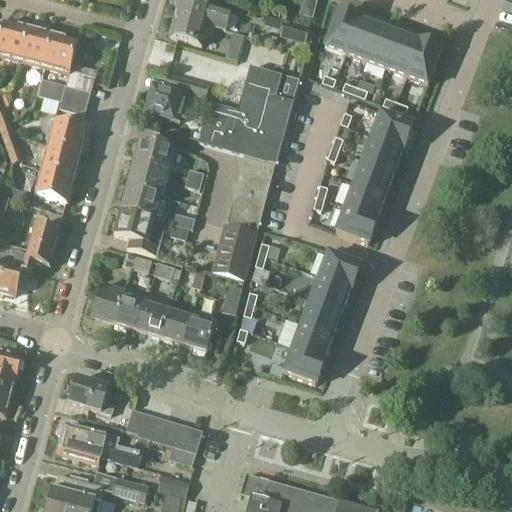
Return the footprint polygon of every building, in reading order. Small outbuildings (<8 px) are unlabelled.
[(312,22),(317,0),(304,0),(299,18),(312,22)] [(181,1),(176,17),(226,32),(231,15),(223,13),(181,1)] [(325,50),(346,58),(359,24),(360,24),(360,23),(339,15),(325,50)] [(226,32),(176,17),(170,39),(203,48),(206,37),(213,39),(215,32),(226,35),(226,32)] [(359,24),(346,58),(367,66),(380,31),(360,24),(359,24)] [(0,58),(22,64),(31,32),(6,25),(0,46),(0,58)] [(309,34),(284,26),(279,41),(288,44),(286,52),(302,57),(309,34)] [(400,39),(380,31),(367,66),(387,73),(400,39)] [(48,71),(57,39),(31,32),(22,64),(48,71)] [(275,49),(278,42),(261,37),(259,44),(275,49)] [(57,39),(48,71),(70,77),(78,45),(57,39)] [(419,46),(400,39),(387,73),(407,81),(420,47),(419,46)] [(419,45),(419,46),(420,47),(407,81),(428,89),(441,54),(419,45)] [(201,145),(201,146),(246,159),(276,167),(277,167),(294,106),(277,101),(283,79),(251,70),(239,114),(212,107),(205,133),(203,132),(200,144),(201,145)] [(73,77),(69,90),(91,96),(94,83),(73,77)] [(334,91),(337,84),(325,79),(322,87),(334,91)] [(189,97),(192,85),(169,80),(166,91),(189,97)] [(63,101),(66,90),(60,89),(60,88),(42,84),(38,100),(62,107),(63,101)] [(192,85),(189,97),(206,102),(209,90),(192,85)] [(343,95),(354,99),(357,91),(346,87),(343,95)] [(66,89),(66,90),(63,101),(88,107),(91,96),(69,90),(66,89)] [(357,91),(354,99),(365,103),(368,96),(357,91)] [(181,126),(187,101),(154,92),(151,103),(148,102),(145,114),(148,115),(148,117),(181,126)] [(85,119),(88,107),(63,101),(62,107),(60,112),(85,119)] [(383,110),(395,114),(397,107),(386,102),(383,110)] [(397,107),(395,114),(406,118),(409,111),(397,107)] [(4,110),(0,111),(0,123),(8,121),(4,110)] [(381,116),(372,140),(404,152),(403,153),(404,153),(413,128),(381,116)] [(345,117),(341,128),(349,131),(353,120),(345,117)] [(8,121),(0,123),(0,134),(0,136),(12,132),(8,121)] [(55,124),(49,149),(81,157),(88,133),(55,124)] [(12,132),(0,136),(4,146),(16,142),(12,132)] [(372,140),(363,164),(395,176),(403,153),(404,152),(372,140)] [(336,141),(332,152),(340,155),(344,144),(336,141)] [(16,142),(4,146),(8,157),(19,153),(16,142)] [(134,166),(169,176),(175,153),(140,143),(134,166)] [(81,157),(49,149),(42,173),(75,182),(81,157)] [(340,155),(332,152),(328,164),(335,166),(340,155)] [(19,153),(8,157),(12,168),(23,163),(19,153)] [(246,159),(243,170),(273,179),(276,167),(246,159)] [(363,164),(354,187),(386,199),(395,176),(363,164)] [(169,176),(134,166),(128,189),(163,198),(169,176)] [(243,170),(240,182),(269,191),(273,179),(243,170)] [(75,182),(42,173),(36,197),(69,206),(75,182)] [(188,181),(203,185),(204,178),(190,174),(188,181)] [(203,185),(188,181),(186,190),(200,194),(203,185)] [(240,182),(236,194),(266,202),(269,191),(240,182)] [(386,199),(354,187),(345,211),(377,223),(377,222),(386,199)] [(16,192),(7,189),(4,201),(5,202),(12,204),(16,192)] [(163,198),(128,189),(121,213),(156,223),(164,225),(171,201),(163,198)] [(320,191),(317,202),(325,204),(328,193),(320,191)] [(236,194),(233,206),(263,214),(266,202),(236,194)] [(4,201),(0,214),(10,216),(14,204),(4,201)] [(325,204),(317,202),(314,213),(322,215),(325,204)] [(260,226),(263,214),(233,206),(230,217),(260,226)] [(378,222),(377,222),(377,223),(345,211),(336,235),(368,248),(378,222)] [(156,223),(121,213),(115,238),(130,242),(127,252),(156,260),(166,226),(164,225),(156,223)] [(257,238),(260,226),(230,217),(227,229),(257,238)] [(36,228),(29,251),(26,262),(35,265),(51,269),(60,235),(36,228)] [(189,233),(174,229),(170,241),(185,245),(189,233)] [(257,238),(227,229),(215,276),(244,285),(257,238)] [(262,248),(259,259),(267,261),(270,250),(262,248)] [(328,256),(319,280),(351,292),(350,293),(351,294),(361,268),(328,256)] [(149,277),(153,265),(127,257),(123,269),(149,277)] [(267,261),(259,259),(255,271),(257,271),(263,273),(267,261)] [(23,273),(23,274),(32,276),(35,265),(26,262),(25,268),(25,269),(23,273)] [(0,293),(17,298),(23,274),(23,273),(0,267),(0,293)] [(175,272),(157,267),(153,279),(171,285),(175,272)] [(199,294),(206,273),(198,271),(191,291),(199,294)] [(351,292),(319,280),(310,304),(342,316),(350,293),(351,292)] [(114,327),(124,296),(101,289),(93,317),(114,323),(113,327),(114,327)] [(235,320),(242,293),(229,290),(222,316),(235,320)] [(136,334),(147,299),(125,292),(124,296),(114,327),(136,334)] [(250,297),(247,308),(255,310),(258,299),(250,297)] [(159,341),(168,315),(170,306),(147,299),(136,334),(159,341)] [(301,328),(333,340),(342,316),(310,304),(301,328)] [(255,310),(247,308),(244,320),(252,322),(255,310)] [(193,314),(190,322),(182,348),(207,356),(215,329),(217,322),(193,314)] [(190,322),(168,315),(159,341),(182,348),(190,322)] [(301,328),(292,352),(324,363),(324,362),(333,340),(301,328)] [(248,335),(240,333),(237,345),(245,347),(248,335)] [(324,363),(292,352),(283,376),(316,388),(325,363),(324,362),(324,363)] [(0,379),(17,383),(23,363),(0,356),(0,379)] [(269,377),(281,381),(284,371),(272,367),(269,377)] [(0,399),(11,402),(16,384),(17,384),(17,383),(0,379),(0,399)] [(111,418),(114,408),(103,405),(107,391),(76,382),(69,406),(111,418)] [(0,421),(6,423),(11,402),(0,399),(0,421)] [(137,439),(143,416),(132,413),(126,436),(137,439)] [(155,420),(143,416),(137,439),(137,441),(148,444),(155,420)] [(167,423),(155,420),(148,444),(160,448),(167,423)] [(178,426),(167,423),(160,448),(171,451),(178,426)] [(61,440),(60,442),(110,455),(112,448),(117,449),(119,442),(98,436),(99,433),(89,431),(88,433),(78,431),(77,427),(70,425),(68,428),(64,427),(63,430),(60,431),(58,438),(61,440)] [(190,430),(178,426),(171,451),(172,451),(183,454),(190,430)] [(202,433),(190,430),(183,454),(195,458),(202,433)] [(110,455),(60,442),(56,459),(99,470),(101,462),(107,463),(110,455)] [(138,472),(142,456),(117,449),(112,448),(110,455),(107,463),(138,472)] [(195,458),(183,454),(172,451),(169,464),(192,470),(195,458)] [(186,499),(190,485),(163,479),(160,492),(186,499)] [(52,492),(47,509),(60,511),(98,511),(104,491),(87,487),(88,484),(76,482),(76,484),(59,480),(55,493),(52,492)] [(145,505),(149,491),(116,483),(113,497),(145,505)] [(367,511),(272,485),(266,504),(252,500),(248,511),(367,511)]
